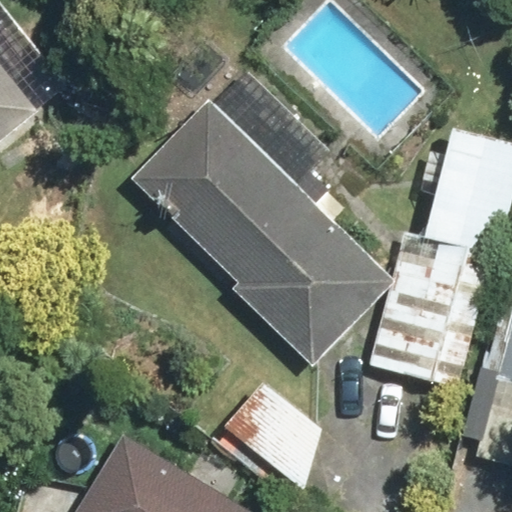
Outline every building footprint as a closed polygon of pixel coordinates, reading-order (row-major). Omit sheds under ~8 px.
[(0,151),(50,107),(40,96),(0,50),(0,151)] [(261,66),(224,103),(141,184),(243,288),(322,368),(330,359),(404,286),(305,186),(342,149),(261,66)] [(468,392),(505,254),(511,255),(511,138),(472,128),(445,232),(421,226),(383,370),(406,376),(468,392)] [(511,345),(502,381),(511,384),(511,345)] [(280,383),(241,430),(312,491),(351,445),(280,383)] [(92,511),(255,511),(136,440),(92,511)]
